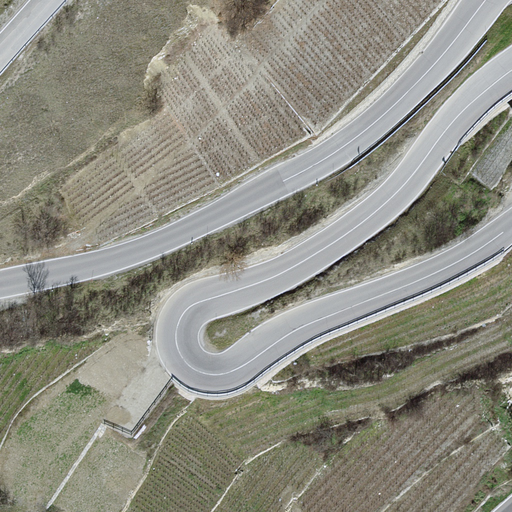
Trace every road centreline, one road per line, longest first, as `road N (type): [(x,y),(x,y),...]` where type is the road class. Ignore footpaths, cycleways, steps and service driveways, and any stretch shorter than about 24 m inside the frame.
road 1 (tertiary): [(511,69),(464,109),(366,219),(288,269),(189,306),(174,339),(192,368),(232,371),(290,333),(459,260),(511,225)]
road 2 (tertiary): [(0,286),(133,254),(202,227),(334,152),(373,123),(485,0)]
